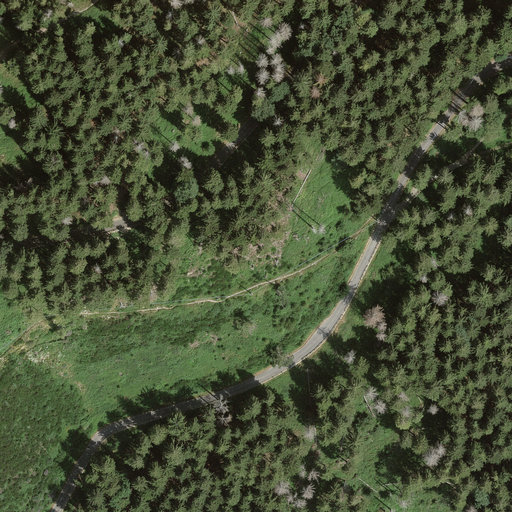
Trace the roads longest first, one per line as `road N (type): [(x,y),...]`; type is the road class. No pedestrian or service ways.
road 1 (unclassified): [(511,61),(487,68),(433,127),(324,332),(283,363),(96,437),(53,511)]
road 2 (unclassified): [(0,253),(124,226),(178,196),(226,155),(354,0)]
